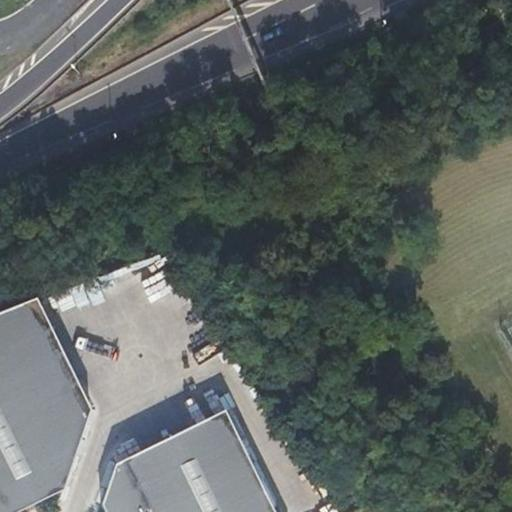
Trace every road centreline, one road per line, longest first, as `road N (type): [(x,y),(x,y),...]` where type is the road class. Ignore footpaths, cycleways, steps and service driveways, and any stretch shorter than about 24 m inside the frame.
road 1 (motorway): [(95,110),(378,0)]
road 2 (trunk): [(95,110),(318,0)]
road 3 (trunk): [(118,0),(0,106)]
